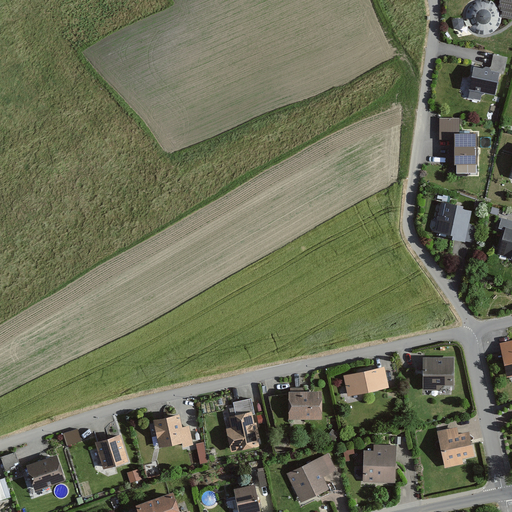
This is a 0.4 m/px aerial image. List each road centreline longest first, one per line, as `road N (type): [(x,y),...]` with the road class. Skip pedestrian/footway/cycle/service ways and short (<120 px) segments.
road 1 (residential): [(468,331),(165,396),(0,447)]
road 2 (residential): [(433,0),(409,216),(412,238),(468,331)]
road 3 (residential): [(504,494),(468,331)]
